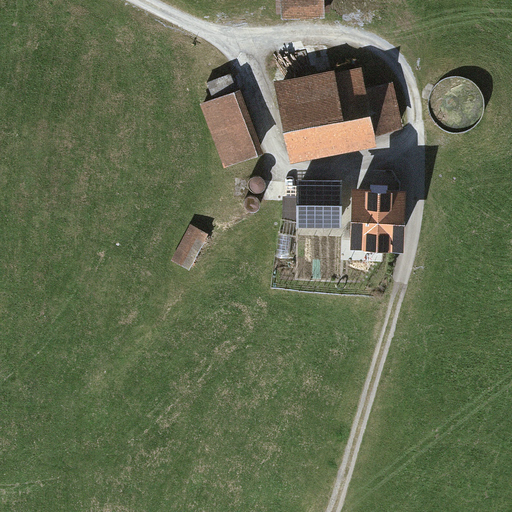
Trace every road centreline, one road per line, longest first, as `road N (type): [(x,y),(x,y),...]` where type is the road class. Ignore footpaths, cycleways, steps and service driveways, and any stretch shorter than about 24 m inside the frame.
road 1 (track): [(331,511),(415,247),(420,176),(405,67),(372,35),(312,31),(245,48)]
road 2 (track): [(133,0),(245,48),(276,155)]
road 3 (track): [(417,153),(291,169),(276,155)]
